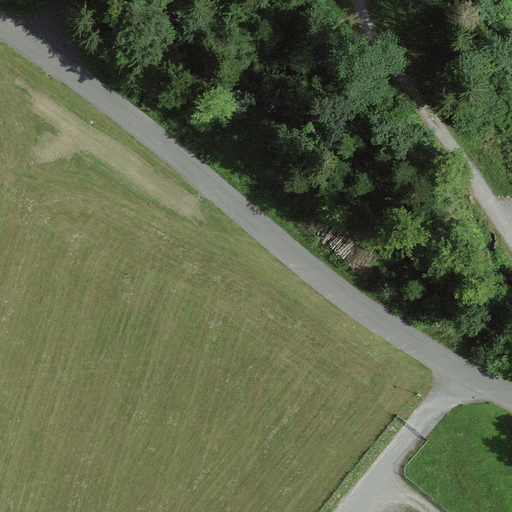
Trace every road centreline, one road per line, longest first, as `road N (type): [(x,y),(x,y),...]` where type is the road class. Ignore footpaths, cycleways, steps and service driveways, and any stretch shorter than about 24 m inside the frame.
road 1 (unclassified): [(511,400),(357,307),(0,24)]
road 2 (track): [(363,0),(365,25),(511,226)]
